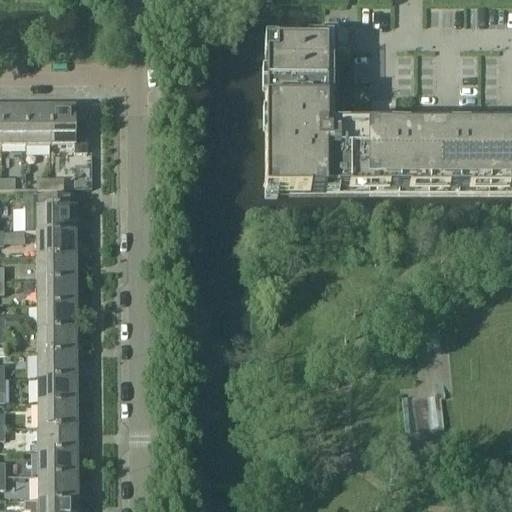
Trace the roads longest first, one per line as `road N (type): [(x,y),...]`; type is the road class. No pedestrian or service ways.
road 1 (residential): [(136,511),(136,76)]
road 2 (residential): [(0,79),(136,76)]
